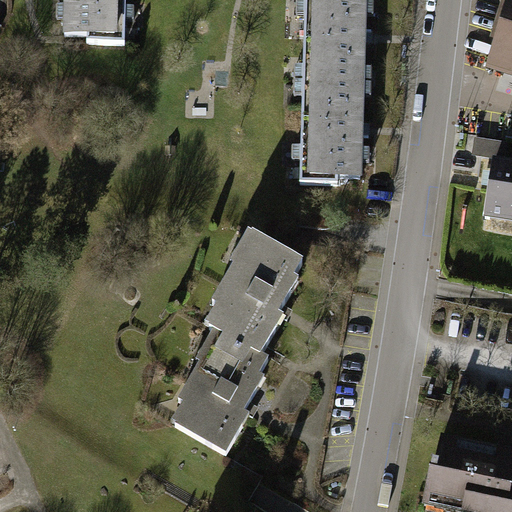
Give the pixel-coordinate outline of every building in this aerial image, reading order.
[(60,0),(60,33),(116,34),(116,0),(60,0)] [(366,0),(306,0),(302,182),(362,184),(363,131),(366,38),(366,0)] [(511,0),(505,0),(484,67),(511,75),(511,0)] [(511,161),(491,158),(481,218),(511,223),(511,161)] [(299,262),(245,230),(225,265),(228,266),(223,276),(207,304),(211,306),(201,325),(204,328),(209,332),(192,362),(196,364),(175,402),(180,404),(169,423),(172,427),(222,456),(246,416),(241,413),(261,379),(257,376),(265,360),(256,355),(281,319),(275,314),(295,282),(290,279),(299,262)] [(490,447),(437,436),(422,507),(446,511),(511,511),(511,444),(492,440),(490,447)]
